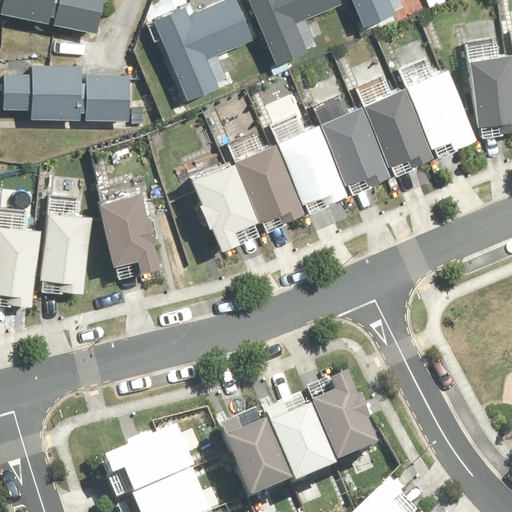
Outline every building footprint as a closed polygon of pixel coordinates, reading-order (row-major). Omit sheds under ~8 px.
[(8,0),(7,9),(106,27),(111,0),(8,0)] [(192,0),(189,0),(160,12),(193,94),(226,81),(214,53),(263,33),(249,0),(212,0),(195,7),(192,0)] [(258,0),(283,57),(314,44),(303,17),(342,0),(258,0)] [(361,0),(370,21),(402,8),(398,0),(361,0)] [(511,47),(472,52),(483,132),(511,128),(511,47)] [(137,116),(138,69),(88,68),(89,60),(38,58),(38,68),(10,67),(9,104),(36,104),(36,114),(137,116)] [(408,81),(368,96),(393,160),(411,153),(415,162),(436,154),(408,81)] [(367,98),(325,114),(350,180),(369,173),(371,180),(395,172),(367,98)] [(325,118),(283,133),(309,201),(329,194),(331,199),(352,191),(325,118)] [(311,207),(282,137),(242,153),(271,223),(311,207)] [(241,152),(185,172),(213,248),(269,228),(241,152)] [(169,259),(151,183),(110,193),(125,256),(147,251),(150,263),(169,259)] [(99,209),(57,204),(49,273),(66,274),(64,285),(90,287),(99,209)] [(49,222),(7,217),(0,272),(0,284),(15,286),(13,296),(39,300),(49,222)] [(344,393),(322,403),(346,461),(386,444),(356,374),(339,381),(344,393)] [(290,405),(273,412),(303,482),(345,464),(320,406),(295,416),(290,405)] [(300,479),(274,421),(251,431),(245,417),(229,424),(261,497),(300,479)] [(133,469),(143,492),(203,467),(186,426),(115,456),(123,474),(133,469)] [(218,511),(201,471),(143,496),(150,511),(218,511)] [(364,511),(411,511),(403,502),(411,494),(398,481),(364,511)]
